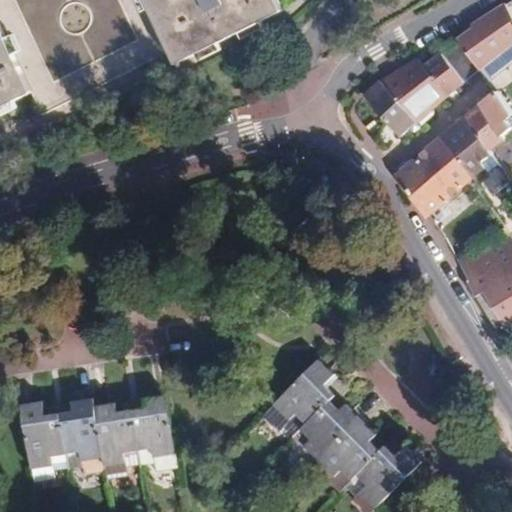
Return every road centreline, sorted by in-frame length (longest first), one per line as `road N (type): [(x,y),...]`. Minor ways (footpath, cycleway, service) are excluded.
road 1 (tertiary): [(321,118),(511,399)]
road 2 (tertiary): [(0,209),(321,118)]
road 3 (residential): [(462,468),(324,325)]
road 4 (tertiary): [(459,0),(373,50),(334,90),(321,118)]
road 5 (residential): [(0,361),(158,345)]
